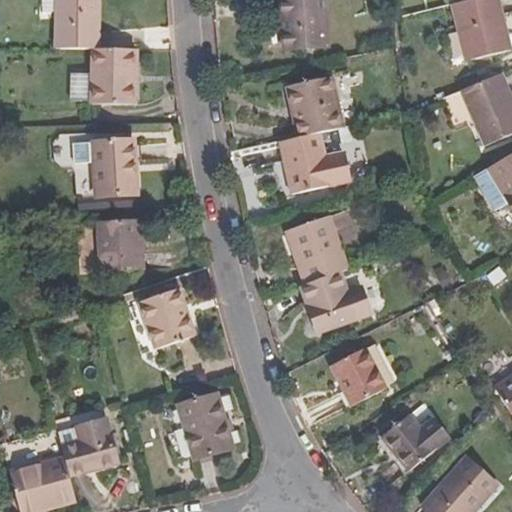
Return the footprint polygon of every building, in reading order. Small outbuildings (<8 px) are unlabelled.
[(54,0),(54,53),(93,53),(98,53),(98,0),(54,0)] [(285,53),(327,51),(324,0),(313,0),(282,1),(285,53)] [(495,0),(487,0),(451,10),(466,66),(510,54),(495,0)] [(98,53),(93,53),(93,78),(93,105),(93,109),(135,109),(136,53),(98,53)] [(93,105),(93,78),(72,78),(72,105),(93,105)] [(291,89),(302,140),(325,135),(347,130),(337,80),(291,89)] [(511,111),(500,80),(458,97),(480,152),(511,138),(511,111)] [(302,140),(283,145),(295,197),(336,186),(325,135),(302,140)] [(92,143),(93,163),(94,198),(135,195),(132,140),(92,141),(92,143)] [(73,163),(93,163),(92,143),(72,143),(73,163)] [(511,156),(484,173),(511,219),(511,156)] [(287,231),(307,286),(342,274),(350,271),(330,216),(287,231)] [(142,220),(97,221),(99,273),(144,270),(142,220)] [(307,286),(303,288),(320,336),(359,322),(342,274),(307,286)] [(139,302),(155,350),(195,337),(179,288),(139,302)] [(367,355),(333,374),(356,415),(391,396),(367,355)] [(511,418),(511,373),(491,388),(511,418)] [(217,396),(180,407),(196,463),(235,451),(217,396)] [(409,470),(438,446),(410,413),(381,436),(409,470)] [(63,461),(68,479),(117,466),(104,421),(76,430),(80,445),(60,449),(63,461)] [(425,507),(430,511),(479,511),(501,490),(470,459),(425,507)] [(16,511),(46,511),(75,505),(68,479),(63,461),(8,475),(16,511)]
